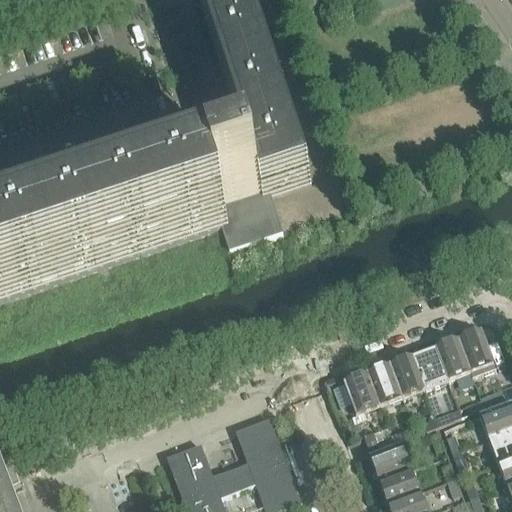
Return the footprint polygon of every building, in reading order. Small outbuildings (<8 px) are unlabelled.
[(33,247),(0,258),(0,308),(222,235),(223,235),(216,216),(264,200),(269,198),(309,185),(247,0),(197,0),(224,80),(220,82),(220,81),(219,82),(226,105),(228,104),(227,104),(232,103),(257,178),(256,179),(255,178),(229,187),(225,173),(229,172),(218,137),(188,147),(199,182),(204,180),(218,176),(222,189),(215,192),(215,193),(209,195),(207,189),(164,204),(159,189),(136,196),(141,211),(57,239),(52,224),(28,232),(33,247)] [(216,216),(223,235),(222,235),(230,258),(283,240),(269,198),(264,200),(216,216)] [(459,347),(471,379),(473,384),(496,375),(482,338),(459,347)] [(459,347),(436,356),(448,388),(471,379),(459,347)] [(436,356),(413,365),(425,396),(448,388),(436,356)] [(413,365),(390,373),(402,405),(425,396),(413,365)] [(390,373),(368,382),(380,414),(402,405),(390,373)] [(368,382),(344,390),(356,422),(380,414),(368,382)] [(481,407),(484,415),(506,407),(502,396),(480,404),(481,407)] [(481,407),(466,412),(469,421),(484,415),(481,407)] [(511,410),(480,423),(489,446),(511,437),(511,410)] [(436,424),(439,432),(454,426),(451,418),(436,424)] [(436,424),(420,430),(423,438),(439,432),(436,424)] [(202,453),(167,466),(184,511),(224,511),(222,505),(256,492),(263,511),(299,511),(302,511),(271,427),(236,440),(248,471),(213,484),(202,453)] [(390,441),(387,434),(379,437),(385,452),(393,449),(390,441)] [(390,441),(393,449),(409,444),(406,435),(390,441)] [(511,437),(489,446),(498,469),(511,463),(511,437)] [(373,439),(364,443),(370,458),(379,455),(373,439)] [(438,439),(430,442),(436,458),(444,454),(438,439)] [(455,441),(447,444),(453,460),(461,457),(455,441)] [(402,452),(370,464),(379,488),(411,476),(402,452)] [(461,457),(453,460),(459,476),(467,473),(461,457)] [(511,463),(498,469),(506,492),(511,489),(511,463)] [(450,469),(442,473),(447,488),(456,485),(450,469)] [(0,511),(15,511),(0,472),(0,511)] [(411,476),(379,488),(388,511),(419,499),(411,476)] [(456,485),(447,488),(453,504),(462,501),(456,485)] [(472,487),(464,490),(470,506),(478,503),(472,487)] [(424,511),(419,499),(388,511),(387,511),(424,511)] [(481,511),(478,503),(470,506),(472,511),(481,511)]
